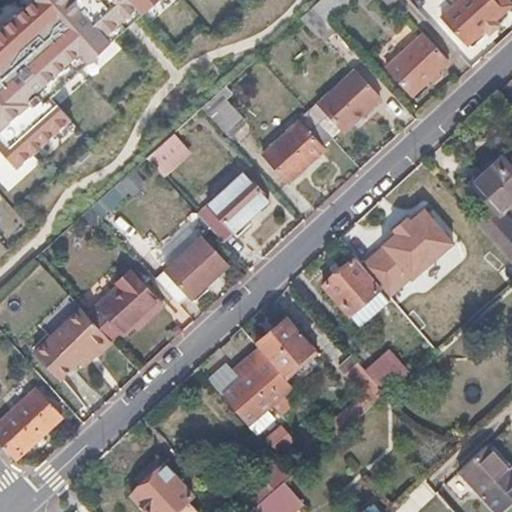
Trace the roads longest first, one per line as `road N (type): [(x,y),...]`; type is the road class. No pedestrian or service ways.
road 1 (residential): [(20,504),(511,53)]
road 2 (residential): [(511,405),(401,511)]
